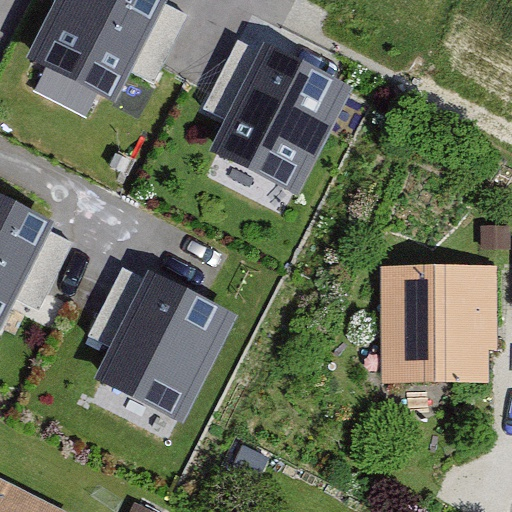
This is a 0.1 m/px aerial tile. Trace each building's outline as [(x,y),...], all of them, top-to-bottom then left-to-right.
[(170,8),(152,0),(61,0),(29,72),(122,114),(170,8)] [(354,99),(264,53),(210,163),(296,207),(354,99)] [(55,231),(0,204),(0,338),(1,339),(55,231)] [(496,272),(383,272),(383,388),(488,388),(488,356),(496,356),(496,272)] [(236,325),(152,283),(97,393),(181,435),(236,325)] [(43,511),(0,490),(0,511),(43,511)]
